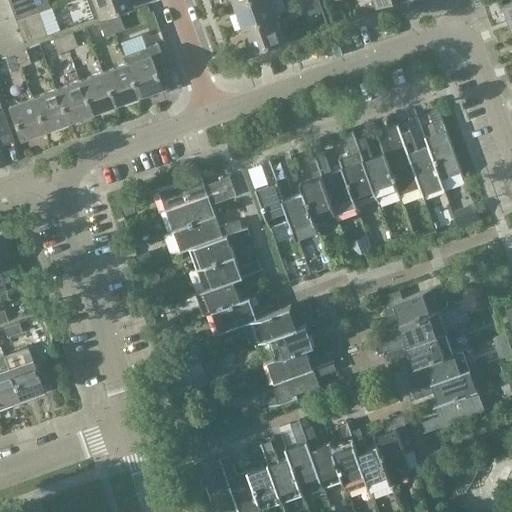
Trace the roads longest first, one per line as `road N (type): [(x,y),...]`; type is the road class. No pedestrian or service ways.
road 1 (residential): [(211,112),(466,20)]
road 2 (residential): [(131,428),(52,169)]
road 3 (residential): [(52,169),(211,112)]
road 4 (residential): [(0,474),(131,428)]
road 5 (residential): [(511,148),(466,20)]
